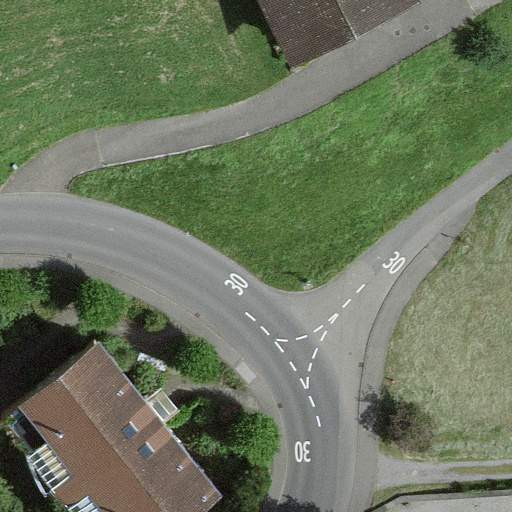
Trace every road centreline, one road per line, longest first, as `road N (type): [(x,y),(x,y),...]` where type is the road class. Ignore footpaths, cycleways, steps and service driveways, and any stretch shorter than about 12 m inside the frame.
road 1 (residential): [(299,381),(260,331),(205,285),(111,240),(0,230)]
road 2 (residential): [(299,381),(419,240),(511,163)]
road 3 (track): [(511,475),(320,480)]
road 4 (residential): [(316,511),(320,442),(299,381)]
